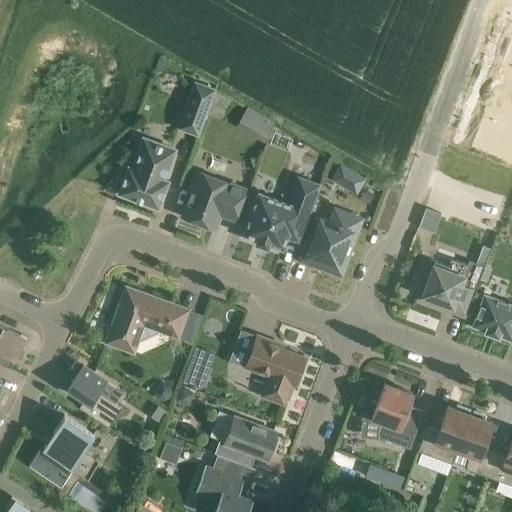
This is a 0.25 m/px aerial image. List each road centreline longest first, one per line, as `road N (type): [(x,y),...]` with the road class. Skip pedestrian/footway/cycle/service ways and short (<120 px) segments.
road 1 (residential): [(0,451),(110,239),(143,241),(255,280),(267,301),(349,334)]
road 2 (unclassified): [(355,320),(376,261),(395,244),(488,0)]
road 3 (unclassified): [(285,511),(349,334)]
road 4 (residential): [(355,320),(511,379)]
